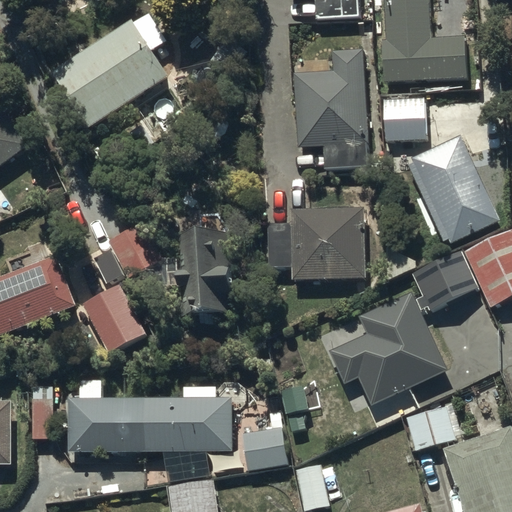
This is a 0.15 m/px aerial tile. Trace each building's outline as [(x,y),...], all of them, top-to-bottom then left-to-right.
[(361,21),(360,0),(290,0),(291,2),(317,1),(317,23),(361,21)] [(386,0),(388,45),(385,45),(386,88),(467,85),(466,42),(433,43),(431,0),(386,0)] [(179,114),(158,126),(168,142),(193,127),(206,148),(227,135),(203,97),(188,107),(169,81),(154,58),(171,47),(152,18),(135,29),(133,26),(54,77),(91,134),(161,89),(179,114)] [(371,171),(366,54),(334,55),(335,77),(297,78),(300,154),(325,153),(325,173),(371,171)] [(426,102),(386,104),(388,146),(428,144),(426,102)] [(0,172),(31,150),(0,107),(0,172)] [(453,248),(501,225),(462,141),(414,163),(416,167),(410,170),(445,245),(450,243),(453,248)] [(295,271),(295,284),(367,283),(366,214),(292,215),(293,229),(271,229),(271,272),(295,271)] [(138,229),(109,246),(131,283),(160,265),(138,229)] [(511,237),(468,257),(493,313),(511,303),(511,237)] [(226,239),(179,239),(180,321),(227,320),(227,290),(233,290),(233,273),(226,273),(226,239)] [(449,374),(422,317),(429,314),(430,316),(481,293),(463,255),(414,278),(424,301),(417,305),(414,297),(361,321),(369,338),(331,356),(346,389),(360,383),(372,410),(449,374)] [(0,284),(0,341),(78,311),(59,261),(0,284)] [(125,289),(86,309),(111,358),(150,337),(125,289)] [(54,390),(34,390),(35,444),(55,443),(54,390)] [(304,390),(283,395),(288,420),(311,415),(310,412),(321,409),(317,392),(305,394),(304,390)] [(232,403),(71,405),(72,457),(233,455),(232,403)] [(13,407),(0,407),(0,468),(13,468),(13,407)] [(455,410),(408,423),(416,454),(458,443),(457,440),(462,438),(455,410)] [(275,433),(244,438),(250,474),(290,468),(282,417),(273,418),(275,433)] [(457,488),(464,511),(511,511),(511,430),(444,453),(447,461),(444,462),(453,489),(457,488)] [(323,469),(297,474),(303,511),(329,511),(331,511),(323,469)] [(218,511),(214,484),(169,491),(172,511),(218,511)]
